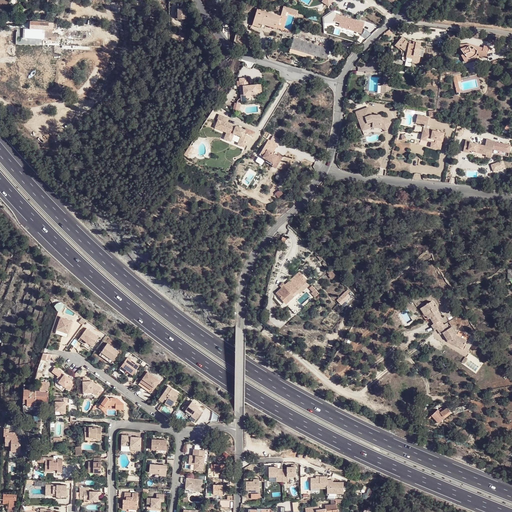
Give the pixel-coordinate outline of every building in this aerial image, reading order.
[(297,14),(299,10),(284,5),(281,16),(285,17),(287,11),(297,14)] [(260,27),(260,26),(261,23),(262,19),(278,24),(281,16),(257,8),(252,24),(260,27)] [(186,9),(178,9),(178,20),(186,19),(186,9)] [(339,26),(361,32),(363,27),(364,23),(364,22),(342,16),(339,26)] [(277,28),(278,24),(262,19),(261,23),(277,28)] [(293,37),(289,47),(327,58),(330,48),(293,37)] [(399,39),(392,47),(396,50),(398,47),(401,50),(404,50),(402,64),(415,67),(417,58),(415,58),(418,46),(411,45),(411,47),(407,47),(402,42),(403,42),(399,39)] [(460,57),(464,63),(473,58),(472,57),(476,55),(479,55),(478,58),(486,59),(487,54),(486,54),(488,48),(483,47),(482,50),(473,47),(471,51),(467,48),(468,46),(459,47),(459,52),(463,56),(460,57)] [(367,54),(366,64),(377,65),(378,55),(367,54)] [(473,58),(464,63),(466,66),(478,59),(478,58),(479,55),(476,55),(472,57),(473,58)] [(391,73),(382,73),(382,90),(391,90),(391,73)] [(246,78),(238,79),(239,96),(256,94),(256,93),(261,93),(260,84),(246,86),(246,78)] [(368,108),(365,109),(368,117),(377,118),(376,115),(370,114),(368,108)] [(356,113),(359,121),(361,119),(364,123),(368,124),(370,129),(374,127),(382,127),(385,128),(386,125),(390,125),(392,121),(382,116),(382,115),(381,113),(380,113),(379,112),(377,113),(377,114),(376,115),(377,118),(368,117),(365,109),(356,113)] [(430,117),(418,114),(416,122),(428,125),(430,117)] [(245,147),(250,136),(245,133),(246,131),(237,127),(227,123),(229,118),(221,115),(219,119),(220,120),(217,127),(228,132),(226,138),(232,141),(235,133),(242,136),(239,144),(245,147)] [(361,119),(359,121),(363,131),(370,129),(368,124),(364,123),(361,119)] [(445,132),(424,128),(422,136),(436,139),(434,147),(441,148),(445,132)] [(436,139),(422,136),(422,139),(432,141),(431,146),(434,147),(436,139)] [(467,139),(464,150),(470,152),(471,146),(477,148),(477,151),(487,153),(488,151),(493,152),(496,140),(488,138),(486,144),(471,141),(471,140),(467,139)] [(293,155),(280,147),(276,155),(274,154),(270,161),(268,159),(266,164),(275,169),(278,165),(280,159),(282,160),(288,164),(293,155)] [(504,160),(491,162),(492,170),(505,168),(504,160)] [(287,281),(276,291),(283,299),(304,281),(297,273),(290,279),(292,280),(289,283),(287,281)] [(313,298),(319,292),(312,284),(306,290),(313,298)] [(427,312),(425,313),(429,318),(431,317),(434,322),(432,324),(435,329),(436,328),(443,324),(440,319),(442,317),(437,309),(439,309),(435,304),(434,305),(431,300),(423,305),(427,312)] [(70,323),(58,319),(54,332),(66,336),(70,323)] [(464,345),(467,339),(456,334),(451,326),(449,327),(446,322),(443,324),(436,328),(440,333),(443,331),(448,339),(449,337),(453,339),(451,342),(456,345),(457,342),(464,345)] [(96,338),(84,330),(77,339),(81,342),(90,348),(96,338)] [(110,354),(114,357),(118,353),(106,344),(102,348),(110,354)] [(111,361),(114,357),(110,354),(102,348),(99,352),(111,361)] [(109,364),(111,361),(99,352),(96,355),(109,364)] [(126,359),(123,363),(134,372),(138,367),(126,359)] [(134,372),(123,363),(119,368),(128,375),(131,377),(134,372)] [(54,367),(52,372),(58,376),(58,377),(61,379),(60,382),(71,388),(73,383),(69,380),(68,379),(69,376),(54,367)] [(128,375),(119,368),(116,371),(125,378),(128,375)] [(147,375),(144,379),(156,387),(159,383),(147,375)] [(156,387),(144,379),(136,389),(148,398),(156,387)] [(49,392),(49,388),(46,388),(47,381),(40,380),(40,391),(49,392)] [(96,398),(102,390),(94,385),(87,384),(87,380),(82,380),(82,398),(88,398),(88,394),(91,394),(96,398)] [(55,385),(62,390),(65,386),(58,381),(55,385)] [(167,387),(163,393),(175,402),(177,399),(174,397),(177,393),(167,387)] [(35,402),(36,390),(35,389),(24,389),(23,398),(27,399),(27,404),(34,405),(37,403),(36,403),(35,402)] [(48,403),(49,392),(40,391),(36,390),(35,402),(36,403),(37,403),(48,403)] [(175,402),(163,393),(157,401),(159,404),(165,397),(167,399),(163,403),(170,408),(175,402)] [(57,410),(62,411),(66,412),(66,409),(67,406),(69,407),(70,403),(62,399),(62,398),(58,396),(57,401),(59,401),(57,410)] [(104,411),(106,411),(107,407),(115,408),(115,410),(125,409),(124,404),(123,403),(122,402),(118,402),(117,400),(109,400),(106,399),(100,410),(104,412),(104,411)] [(190,404),(186,409),(194,415),(196,419),(199,415),(195,412),(197,409),(190,404)] [(437,409),(430,414),(438,424),(444,418),(443,416),(450,411),(446,406),(439,412),(437,409)] [(194,415),(186,409),(185,410),(183,408),(180,412),(190,419),(194,422),(196,419),(194,415)] [(11,452),(20,452),(20,436),(16,436),(16,432),(10,432),(10,433),(8,433),(9,429),(4,429),(4,435),(5,436),(5,446),(11,446),(11,452)] [(95,442),(101,442),(101,433),(98,433),(98,432),(86,432),(86,442),(95,442)] [(141,451),(141,441),(137,441),(137,439),(131,439),(131,438),(123,438),(122,447),(131,447),(131,450),(141,451)] [(157,450),(167,450),(167,441),(152,440),(151,449),(157,450)] [(131,447),(122,447),(122,452),(130,452),(135,455),(137,455),(139,454),(141,452),(141,451),(131,450),(131,447)] [(199,463),(198,470),(203,470),(205,450),(195,449),(194,455),(190,455),(189,462),(199,463)] [(43,458),(44,469),(52,468),(52,467),(55,467),(55,470),(61,470),(59,457),(54,458),(54,454),(50,454),(50,457),(43,458)] [(199,463),(189,462),(189,465),(194,466),(194,469),(198,470),(199,463)] [(88,478),(101,478),(102,463),(95,463),(95,468),(88,468),(88,478)] [(167,478),(167,467),(151,466),(150,474),(158,475),(159,477),(167,478)] [(279,467),(270,467),(270,477),(277,477),(277,482),(290,482),(290,477),(297,477),(298,468),(289,467),(289,470),(279,470),(279,467)] [(318,479),(313,479),(313,490),(330,489),(330,493),(337,493),(346,493),(346,481),(329,482),(329,477),(321,477),(322,479),(318,479)] [(253,481),(246,481),(247,487),(247,491),(261,491),(260,478),(254,478),(253,481)] [(192,491),(202,492),(203,481),(187,479),(185,493),(192,494),(192,491)] [(53,498),(59,497),(59,495),(65,494),(66,484),(45,484),(45,495),(53,495),(53,498)] [(83,497),(98,498),(98,493),(101,493),(101,489),(84,489),(83,497)] [(16,495),(0,494),(0,504),(8,505),(8,507),(15,508),(15,502),(16,502),(16,495)] [(130,507),(138,508),(138,495),(124,494),(124,498),(128,498),(128,501),(122,500),(122,510),(130,511),(130,507)] [(164,502),(165,494),(159,494),(158,498),(148,498),(148,504),(153,505),(153,509),(161,509),(161,502),(164,502)] [(334,502),(341,502),(341,498),(330,499),(330,504),(324,504),(325,508),(318,508),(318,506),(311,506),(311,509),(310,511),(336,511),(336,508),(335,508),(334,502)]
